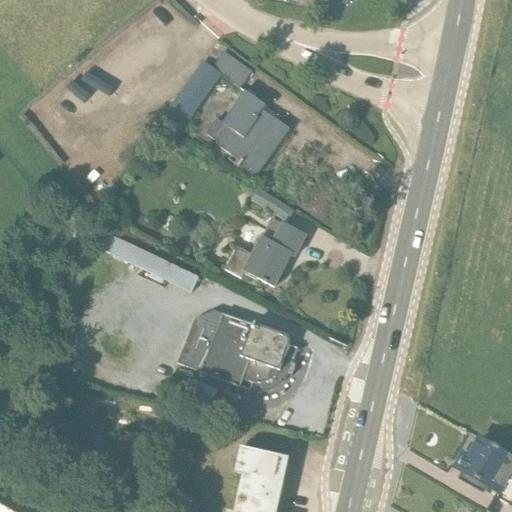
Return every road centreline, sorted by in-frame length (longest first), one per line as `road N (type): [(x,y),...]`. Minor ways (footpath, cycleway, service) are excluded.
road 1 (secondary): [(440,119),(350,511)]
road 2 (unclassified): [(285,45),(345,85),(440,119)]
road 3 (unclassified): [(453,60),(285,45)]
